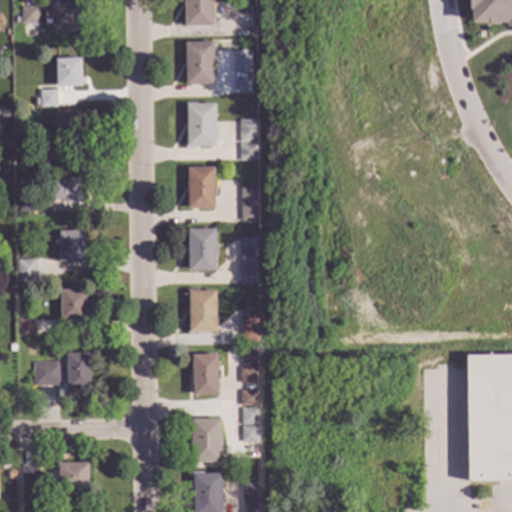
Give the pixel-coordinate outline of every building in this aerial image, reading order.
[(211,0),(212,27),(184,28),(183,0),(211,0)] [(469,0),(511,0),(511,23),(470,23),(469,0)] [(80,32),(51,33),(51,26),(46,26),(46,15),(50,15),(50,5),(80,5),(80,32)] [(38,25),(21,26),(21,8),(38,8),(38,25)] [(213,86),(184,87),(184,44),(212,44),(213,86)] [(251,51),(234,51),(234,95),(251,95),(251,51)] [(81,88),(69,88),(69,90),(65,90),(65,88),(56,88),(55,60),(80,60),(81,88)] [(56,109),(40,109),(39,92),(56,92),(56,109)] [(215,149),(185,149),(185,106),(215,105),(215,149)] [(79,142),(65,142),(65,144),(62,144),(61,142),(54,142),(54,112),(79,112),(79,142)] [(255,145),(238,145),(238,123),(238,122),(255,122),(255,145)] [(255,162),(238,162),(238,145),(255,145),(255,162)] [(56,166),(38,167),(37,150),(55,149),(56,166)] [(213,211),(186,211),(186,169),(213,169),(213,211)] [(80,201),(74,201),(74,203),(63,203),(63,201),(49,201),(49,180),(80,180),(80,201)] [(255,208),(239,209),(239,192),(255,192),(255,208)] [(37,214),(19,214),(19,195),(37,195),(37,214)] [(214,273),(187,273),(186,231),(213,231),(214,273)] [(84,262),(58,263),(58,232),(84,232),(84,262)] [(255,252),(238,252),(238,238),(255,238),(255,252)] [(256,286),(239,286),(238,255),(256,254),(256,286)] [(36,285),(16,285),(16,261),(36,261),(36,285)] [(85,321),(59,321),(59,292),(85,292),(85,321)] [(214,333),(187,334),(187,293),(214,292),(214,333)] [(258,342),(240,343),(240,311),(257,311),(258,342)] [(34,337),(17,337),(16,320),(34,320),(34,337)] [(258,366),(240,367),(240,350),(257,349),(258,366)] [(89,390),(65,390),(64,355),(89,354),(89,390)] [(467,355),(511,354),(511,480),(468,481),(467,355)] [(216,396),(216,397),(191,397),(191,357),(216,356),(216,396)] [(60,387),(32,388),(31,364),(59,363),(60,387)] [(255,384),(238,384),(238,370),(255,370),(255,384)] [(255,407),(239,407),(239,392),(255,392),(255,407)] [(256,427),(239,427),(239,411),(256,411),(256,427)] [(219,465),(190,465),(189,421),(218,420),(219,465)] [(256,444),(240,444),(239,427),(256,427),(256,444)] [(87,491),(58,491),(58,486),(51,486),(51,472),(57,472),(57,464),(87,464),(87,491)] [(38,484),(21,484),(21,466),(38,466),(38,484)] [(220,511),(191,511),(191,475),(220,474),(220,511)] [(260,511),(240,511),(240,485),(260,485),(260,511)]
